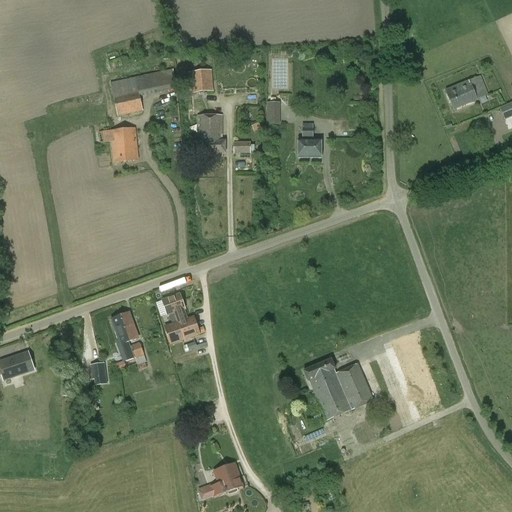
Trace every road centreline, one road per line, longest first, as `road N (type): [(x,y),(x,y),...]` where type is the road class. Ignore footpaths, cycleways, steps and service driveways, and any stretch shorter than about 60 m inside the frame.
road 1 (unclassified): [(0,340),(395,199)]
road 2 (unclassified): [(511,459),(474,398),(395,199)]
road 3 (unclassified): [(395,199),(386,0)]
road 4 (unclassified): [(395,199),(511,162)]
